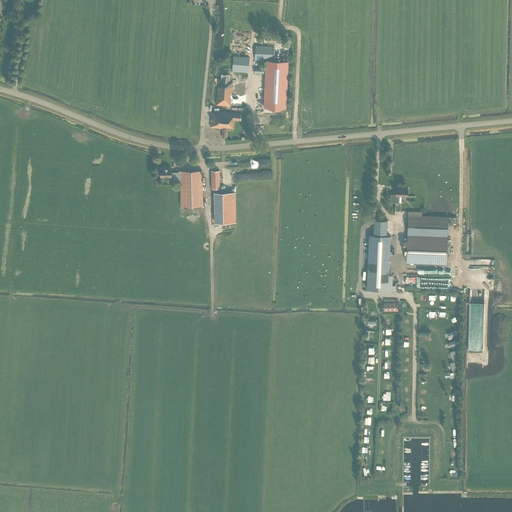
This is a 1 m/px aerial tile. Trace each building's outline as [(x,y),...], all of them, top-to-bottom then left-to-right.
[(272,62),(272,61),(273,47),(255,46),(255,60),(267,60),(267,61),(266,61),(265,69),(264,69),(264,68),(254,68),(254,73),(264,73),(265,73),(263,107),(286,108),(288,63),(272,62)] [(233,56),(232,71),(248,72),(249,57),(240,57),(233,56)] [(228,76),(223,76),(222,82),(221,87),(218,87),(217,105),(231,106),(231,100),(230,99),(230,96),(231,96),(232,83),(228,82),(228,76)] [(234,120),(240,120),(241,114),(211,112),(210,127),(223,128),(222,137),(226,138),(227,128),(228,128),(229,128),(229,130),(233,131),(233,129),(234,120)] [(180,182),(181,206),(203,206),(202,171),(179,172),(179,173),(172,173),(172,169),(160,169),(160,178),(174,177),(174,182),(180,182)] [(269,179),(268,170),(236,173),(236,178),(241,178),(241,181),(269,179)] [(211,171),(211,189),(220,189),(219,171),(211,171)] [(408,188),(395,188),(395,194),(390,194),(390,203),(395,203),(395,211),(400,211),(400,203),(399,203),(399,197),(408,197),(408,188)] [(236,223),(235,192),(214,193),(214,223),(236,223)] [(448,217),(408,216),(406,261),(446,263),(448,217)] [(370,235),(368,290),(388,291),(390,236),(386,236),(387,221),(374,220),(373,235),(370,235)] [(399,303),(383,303),(384,312),(400,311),(399,303)]
